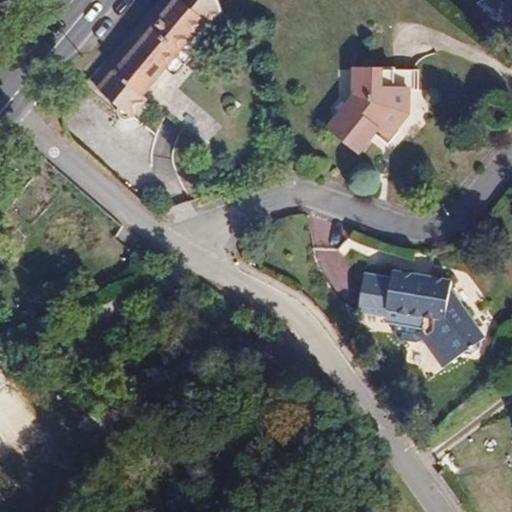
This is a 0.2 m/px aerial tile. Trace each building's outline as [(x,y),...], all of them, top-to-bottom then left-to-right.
[(176,0),(116,74),(114,72),(99,90),(122,108),(136,91),(144,98),(167,70),(208,20),(212,24),(223,10),(217,0),(176,0)] [(486,0),(479,4),(496,33),(511,23),(511,1),(511,0),(486,0)] [(212,24),(208,20),(167,70),(176,78),(217,28),(212,24)] [(395,88),(395,69),(355,69),(355,96),(329,128),(360,153),(379,129),(390,138),(410,113),(410,88),(395,88)] [(148,100),(136,91),(122,108),(119,111),(120,116),(121,117),(123,119),(127,120),(132,119),(148,100)] [(359,312),(386,316),(385,323),(397,325),(396,334),(400,339),(417,342),(422,338),(443,368),(464,353),(483,341),(486,338),(463,305),(460,308),(451,295),(452,289),(453,281),(429,277),(428,282),(417,280),(418,275),(394,271),(393,279),(365,274),(359,312)] [(463,305),(452,289),(451,295),(460,308),(463,305)] [(481,349),(483,341),(464,353),(472,355),(481,349)]
